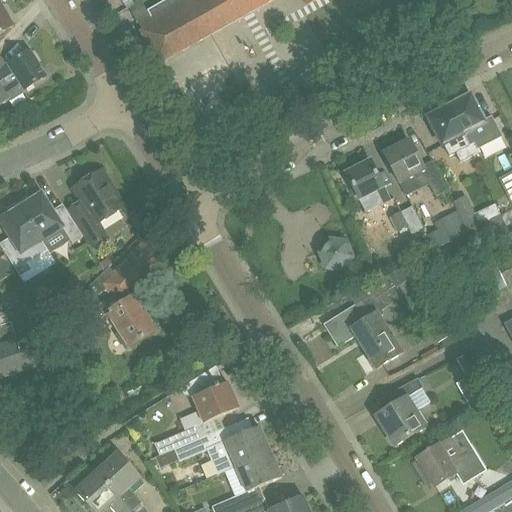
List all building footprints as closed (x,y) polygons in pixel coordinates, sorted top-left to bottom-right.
[(167,0),(148,11),(143,4),(131,11),(145,35),(146,38),(137,43),(149,64),(158,60),(160,63),(271,0),(304,0),(307,5),(317,0),(167,0)] [(0,40),(4,38),(2,34),(15,26),(9,16),(11,15),(12,12),(8,6),(5,5),(3,7),(2,6),(0,7),(0,40)] [(7,64),(0,57),(0,83),(3,89),(5,88),(11,98),(47,76),(30,50),(9,64),(7,64)] [(496,145),(485,125),(471,96),(449,107),(464,136),(465,135),(470,146),(473,144),(479,154),(496,145)] [(464,136),(449,107),(428,118),(442,146),(443,146),(449,157),(456,154),(461,163),(479,154),(473,144),(470,146),(465,135),(464,136)] [(409,140),(383,153),(399,184),(400,184),(406,196),(418,190),(411,178),(422,172),(429,185),(435,197),(447,191),(432,162),(422,167),(409,140)] [(370,161),(345,173),(359,201),(365,213),(381,206),(390,201),(370,161)] [(71,208),(77,218),(94,247),(107,238),(98,224),(125,206),(101,170),(98,172),(93,170),(89,173),(88,178),(73,188),(82,201),(71,208)] [(511,205),(511,172),(503,177),(511,195),(508,197),(511,205)] [(28,196),(18,202),(48,250),(42,241),(63,228),(73,243),(84,236),(66,209),(56,216),(42,194),(31,201),(28,196)] [(466,197),(453,203),(467,233),(480,226),(475,215),(466,197)] [(10,214),(0,220),(0,221),(14,243),(3,250),(21,277),(32,270),(27,263),(48,250),(18,202),(7,209),(10,214)] [(400,213),(408,228),(411,234),(422,228),(411,207),(400,213)] [(397,233),(408,228),(400,213),(390,218),(397,233)] [(502,238),(509,234),(500,216),(490,221),(499,240),(502,239),(502,238)] [(460,220),(437,231),(444,245),(467,234),(460,220)] [(511,232),(509,234),(502,238),(502,239),(511,256),(511,257),(511,256),(511,232)] [(112,315),(114,319),(100,328),(107,339),(121,330),(131,346),(155,331),(137,301),(140,300),(136,294),(135,295),(131,289),(149,271),(153,275),(165,263),(148,246),(137,258),(134,255),(115,275),(108,267),(86,290),(94,298),(110,288),(117,297),(101,307),(107,318),(112,315)] [(327,246),(316,260),(324,279),(343,280),(355,268),(348,249),(327,246)] [(0,281),(15,272),(4,255),(0,257),(0,281)] [(511,256),(503,261),(511,276),(511,256),(511,257),(511,256)] [(495,265),(484,271),(496,293),(507,287),(495,265)] [(396,287),(389,276),(355,293),(360,302),(323,326),(338,348),(355,337),(376,371),(402,354),(377,315),(383,311),(376,299),(396,287)] [(35,304),(39,311),(48,326),(59,319),(46,298),(35,304)] [(28,317),(39,334),(49,327),(48,326),(39,311),(28,317)] [(0,313),(0,330),(1,334),(14,375),(39,367),(30,339),(18,344),(11,324),(9,324),(7,316),(0,313)] [(0,379),(14,375),(1,334),(0,330),(0,379)] [(456,360),(480,402),(489,397),(467,360),(465,361),(462,356),(456,360)] [(185,393),(194,398),(199,411),(181,419),(185,430),(171,437),(171,438),(154,445),(159,457),(176,450),(175,448),(225,428),(220,416),(239,408),(229,383),(225,385),(217,366),(182,388),(185,393)] [(383,412),(375,417),(380,424),(395,447),(402,442),(425,428),(424,425),(416,412),(419,410),(429,404),(420,390),(422,388),(418,381),(417,380),(377,402),(383,412)] [(175,448),(176,450),(180,460),(206,449),(218,476),(237,468),(237,467),(268,454),(272,452),(261,427),(229,440),(225,428),(175,448)] [(417,461),(413,464),(420,475),(424,472),(434,489),(456,475),(460,472),(466,482),(486,470),(475,453),(462,431),(451,437),(416,460),(417,461)] [(237,467),(237,468),(248,493),(282,478),(278,468),(272,452),(268,454),(237,467)] [(128,489),(141,477),(120,454),(99,473),(133,511),(141,503),(128,489)] [(133,511),(99,473),(78,492),(96,511),(102,511),(110,505),(116,511),(147,511),(145,507),(137,511),(131,511),(132,511),(133,511)] [(511,481),(496,492),(503,504),(511,498),(511,481)] [(72,488),(67,482),(63,486),(68,492),(72,488)] [(311,511),(304,495),(269,509),(270,511),(311,511)] [(211,507),(213,511),(232,511),(240,509),(235,497),(211,507)]
